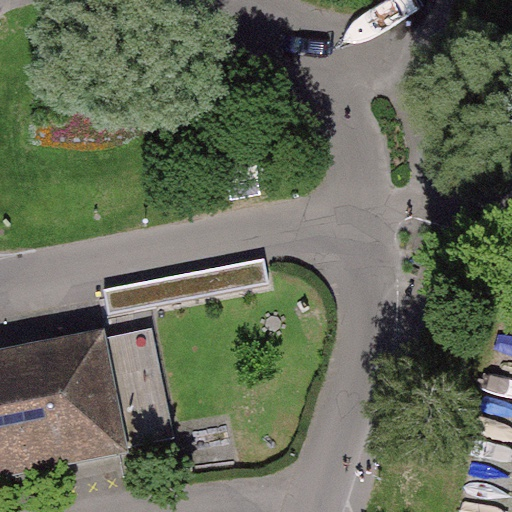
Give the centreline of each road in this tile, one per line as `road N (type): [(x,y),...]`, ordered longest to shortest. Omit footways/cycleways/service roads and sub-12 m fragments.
road 1 (residential): [(0,302),(294,229),(367,220)]
road 2 (residential): [(324,511),(360,380),(367,220)]
